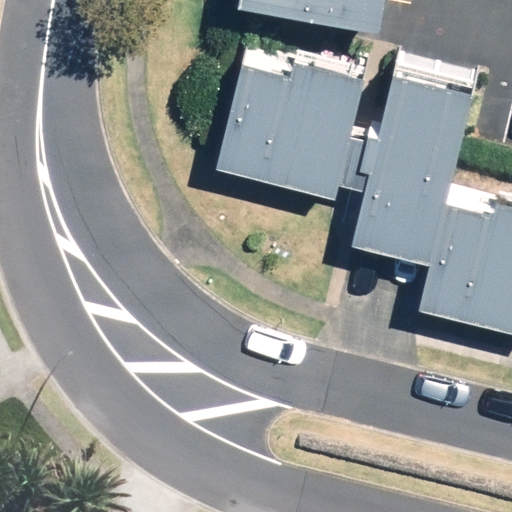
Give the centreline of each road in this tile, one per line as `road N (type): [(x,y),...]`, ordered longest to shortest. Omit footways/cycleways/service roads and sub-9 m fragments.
road 1 (residential): [(60,0),(45,99),(57,203),(90,276),(147,362)]
road 2 (residential): [(147,362),(339,385),(511,427)]
road 3 (residential): [(339,511),(318,506),(147,362)]
